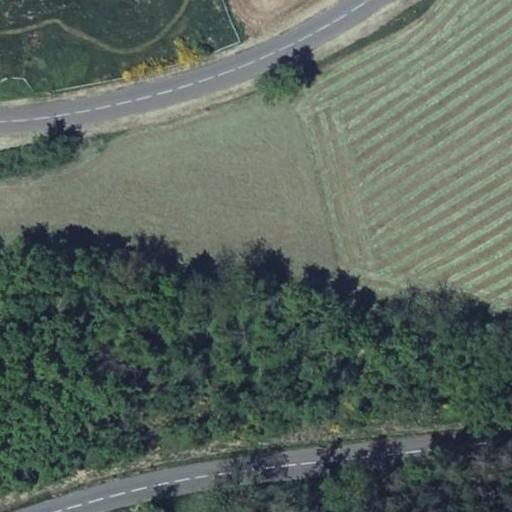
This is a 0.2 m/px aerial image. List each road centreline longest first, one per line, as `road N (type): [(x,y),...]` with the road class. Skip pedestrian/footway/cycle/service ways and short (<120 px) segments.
road 1 (secondary): [(67,511),(306,462),(511,444)]
road 2 (secondary): [(369,0),(267,58),(98,116),(0,123)]
